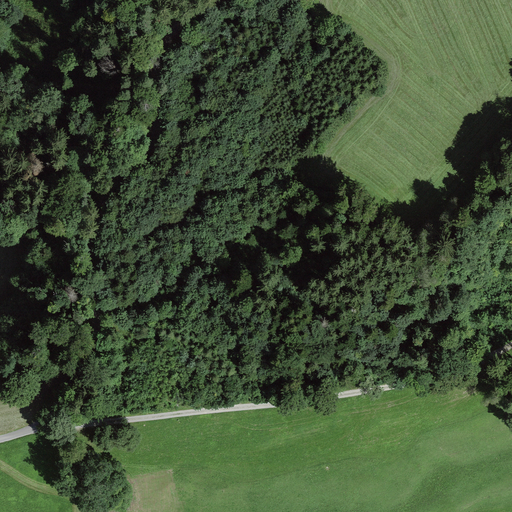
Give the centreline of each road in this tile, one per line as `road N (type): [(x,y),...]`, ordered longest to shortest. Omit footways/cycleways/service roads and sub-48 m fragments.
road 1 (unclassified): [(0,439),(47,418),(91,350),(94,233),(117,181),(151,147),(163,44),(221,0)]
road 2 (track): [(39,424),(157,417),(428,379),(511,344)]
